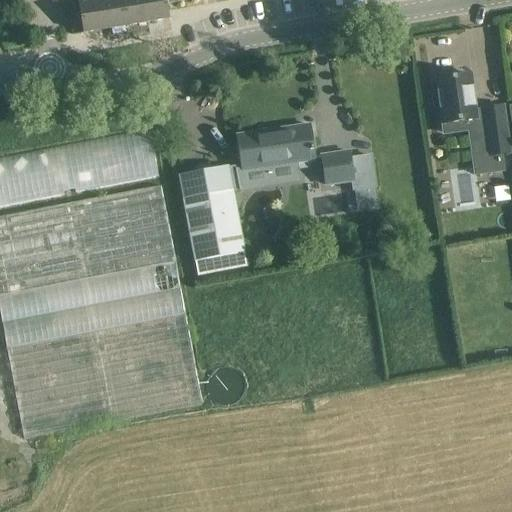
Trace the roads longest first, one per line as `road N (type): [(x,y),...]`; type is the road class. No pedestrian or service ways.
road 1 (unclassified): [(51,82),(125,85),(238,40),(470,0)]
road 2 (residential): [(511,458),(420,476),(426,511)]
